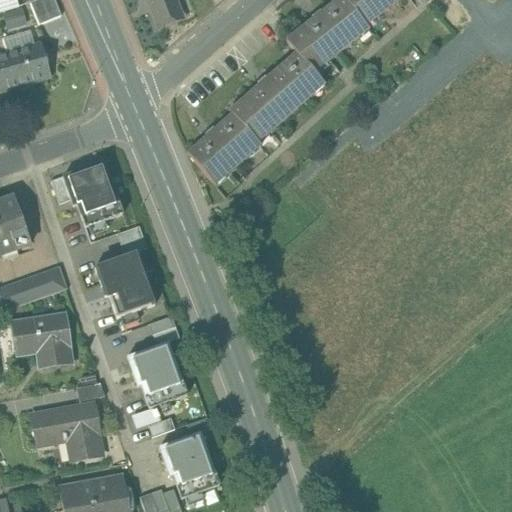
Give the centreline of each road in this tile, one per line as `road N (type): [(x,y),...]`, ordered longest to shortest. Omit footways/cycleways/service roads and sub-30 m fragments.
road 1 (primary): [(138,102),(219,276),(288,511)]
road 2 (residential): [(138,102),(260,0)]
road 3 (residential): [(0,166),(114,120),(138,102)]
